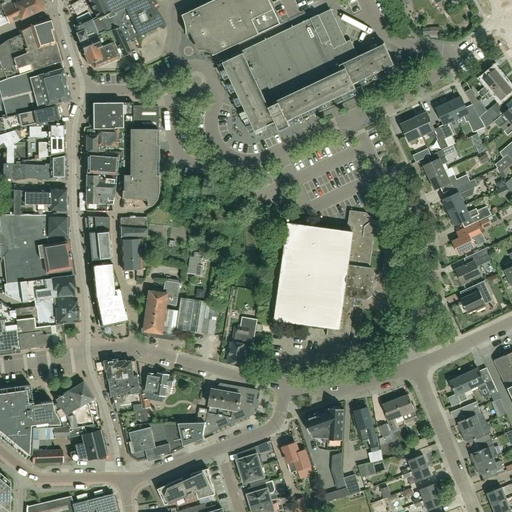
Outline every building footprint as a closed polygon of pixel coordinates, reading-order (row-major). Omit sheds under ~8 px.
[(0,0),(0,15),(2,19),(8,16),(10,22),(22,17),(22,18),(43,9),(44,5),(41,0),(0,0)] [(84,0),(73,5),(78,16),(89,11),(84,0)] [(119,26),(126,42),(158,27),(159,28),(160,28),(161,28),(161,29),(162,28),(163,28),(164,27),(164,26),(165,26),(165,25),(165,24),(164,24),(158,13),(154,6),(157,4),(155,0),(88,0),(97,18),(92,20),(97,34),(119,26)] [(213,55),(259,34),(280,24),(268,0),(214,0),(182,15),(186,26),(187,33),(186,34),(187,35),(193,33),(197,42),(195,44),(198,51),(199,50),(202,49),(204,50),(207,50),(209,51),(211,53),(212,54),(213,55)] [(218,65),(231,93),(237,106),(233,116),(233,118),(232,120),(232,122),(232,124),(232,125),(233,126),(234,128),(235,130),(237,132),(238,133),(241,134),(243,135),(245,135),(247,135),(249,134),(250,134),(276,122),(280,131),(358,94),(356,89),(397,70),(384,44),(358,56),(351,40),(334,48),(319,15),(232,56),(233,58),(218,65)] [(97,34),(92,20),(91,17),(74,25),(77,33),(76,33),(79,42),(97,34)] [(62,61),(49,19),(29,25),(27,26),(20,30),(21,34),(5,41),(0,44),(0,65),(6,79),(62,61)] [(79,42),(88,64),(92,63),(94,68),(119,58),(119,56),(122,55),(123,57),(131,53),(126,42),(119,26),(97,34),(79,42)] [(156,43),(165,37),(163,33),(154,39),(156,43)] [(148,48),(154,63),(163,59),(156,44),(148,48)] [(62,61),(6,79),(0,81),(0,91),(7,116),(58,104),(70,101),(62,61)] [(482,97),(504,79),(500,74),(501,72),(498,69),(496,70),(495,69),(483,79),(488,85),(478,93),(482,97)] [(511,88),(504,79),(482,97),(482,98),(486,95),(490,99),(495,94),(501,100),(511,90),(511,88)] [(465,92),(472,105),(473,106),(478,101),(471,89),(465,92)] [(469,113),(466,108),(461,97),(449,103),(457,119),(469,113)] [(133,106),(133,103),(92,103),(92,129),(119,129),(130,129),(157,129),(158,129),(158,106),(133,106)] [(457,119),(449,103),(437,108),(444,125),(439,127),(445,139),(454,135),(448,123),(457,119)] [(49,123),(59,123),(57,119),(59,119),(58,104),(7,116),(0,117),(0,135),(29,126),(41,126),(41,125),(49,125),(49,123)] [(505,131),(511,124),(511,106),(504,114),(508,120),(501,126),(505,131)] [(480,117),(483,123),(496,112),(492,108),(480,117)] [(486,127),(486,129),(500,117),(496,112),(483,123),(486,127)] [(414,119),(422,136),(428,133),(430,137),(436,134),(434,130),(435,130),(427,113),(414,119)] [(416,139),(422,136),(414,119),(401,125),(409,142),(410,141),(412,145),(417,143),(416,139)] [(5,149),(23,138),(25,137),(66,137),(66,123),(59,123),(49,123),(49,125),(41,125),(41,126),(29,126),(0,135),(0,147),(3,146),(5,149)] [(119,129),(92,129),(87,129),(85,131),(86,173),(116,175),(118,155),(119,146),(119,129)] [(121,190),(121,198),(146,200),(146,207),(148,207),(148,205),(150,204),(152,202),(154,198),(155,196),(156,193),(158,193),(158,191),(155,191),(155,185),(158,185),(158,175),(157,175),(157,161),(158,161),(158,144),(157,144),(157,129),(130,129),(119,129),(119,146),(118,155),(116,175),(122,175),(122,190),(121,190)] [(25,137),(23,138),(25,145),(28,144),(29,160),(66,153),(66,137),(25,137)] [(479,154),(487,150),(479,137),(472,140),(479,154)] [(23,138),(5,149),(4,150),(4,164),(16,164),(16,161),(22,162),(22,160),(29,160),(28,144),(25,145),(23,138)] [(511,142),(511,143),(500,152),(503,158),(511,150),(511,142)] [(441,158),(446,156),(456,151),(453,145),(449,147),(443,149),(438,151),(441,158)] [(419,160),(431,155),(428,149),(417,155),(419,160)] [(511,150),(503,158),(496,165),(498,169),(497,169),(500,174),(511,163),(510,161),(511,159),(511,150)] [(481,156),(485,164),(494,160),(490,152),(481,156)] [(27,178),(37,178),(42,180),(42,178),(48,179),(48,178),(51,179),(52,179),(58,180),(58,179),(64,181),(64,179),(66,179),(67,178),(66,153),(29,160),(22,160),(22,162),(16,161),(16,164),(4,164),(3,178),(14,178),(15,180),(21,179),(27,178)] [(429,178),(445,171),(443,165),(449,162),(446,156),(441,158),(424,166),(429,178)] [(456,188),(460,186),(470,181),(467,175),(457,180),(454,175),(448,178),(445,171),(429,178),(435,190),(453,182),(456,188)] [(86,175),(86,192),(86,211),(97,211),(97,204),(113,205),(116,177),(86,175)] [(470,181),(460,186),(463,193),(478,185),(475,179),(470,181)] [(500,198),(510,194),(506,186),(497,191),(500,198)] [(12,215),(67,216),(67,203),(68,203),(67,196),(67,189),(15,188),(12,193),(12,215)] [(449,213),(465,205),(459,193),(443,200),(449,213)] [(474,223),(491,216),(487,207),(478,211),(477,209),(469,212),(465,205),(449,213),(455,226),(472,218),(474,223)] [(511,218),(511,208),(503,211),(505,221),(511,218)] [(339,337),(349,339),(355,299),(367,300),(373,295),(369,289),(375,285),(370,279),(376,274),(371,268),(370,268),(374,238),(382,232),(383,222),(372,221),(367,213),(350,210),(347,232),(289,224),(287,236),(278,234),(268,307),(277,308),(275,321),(328,328),(327,336),(339,337)] [(12,215),(0,214),(0,218),(7,283),(25,281),(44,279),(44,280),(71,277),(65,236),(62,236),(62,231),(65,231),(65,218),(67,218),(67,216),(12,215)] [(109,231),(109,217),(87,216),(91,260),(111,259),(109,231)] [(147,237),(146,217),(120,218),(121,238),(147,237)] [(484,229),(491,225),(488,218),(480,222),(484,229)] [(476,223),(465,228),(468,234),(452,241),(459,255),(474,247),(470,239),(481,233),(476,223)] [(140,251),(143,251),(142,240),(121,241),(122,269),(141,269),(140,251)] [(478,260),(491,254),(488,247),(475,254),(478,260)] [(203,260),(227,264),(228,258),(194,252),(193,257),(191,257),(188,273),(202,276),(204,266),(202,266),(203,260)] [(480,275),(476,265),(474,262),(456,270),(462,284),(480,275)] [(95,297),(101,326),(115,323),(115,327),(122,325),(122,322),(128,321),(128,320),(126,310),(125,310),(119,288),(112,263),(92,265),(95,297)] [(7,283),(8,296),(12,298),(20,301),(27,300),(35,299),(58,297),(74,296),(73,288),(74,286),(73,276),(71,277),(44,280),(44,279),(25,281),(7,283)] [(472,287),(475,293),(462,299),(468,313),(476,309),(477,311),(485,307),(484,305),(486,304),(483,297),(490,294),(484,281),(472,287)] [(176,305),(179,284),(166,282),(164,293),(150,291),(148,306),(166,309),(166,303),(176,305)] [(58,297),(35,299),(27,300),(20,301),(12,298),(22,303),(36,302),(36,307),(39,325),(57,323),(63,323),(79,322),(76,298),(74,298),(74,296),(58,297)] [(214,335),(219,305),(207,303),(207,302),(181,298),(179,311),(168,310),(164,333),(175,335),(176,329),(214,335)] [(0,352),(20,349),(17,331),(14,309),(7,310),(7,306),(1,300),(0,300),(0,352)] [(166,309),(148,306),(145,330),(162,333),(166,309)] [(39,325),(36,307),(36,308),(14,309),(17,331),(20,349),(66,343),(63,323),(57,323),(39,325)] [(256,324),(241,321),(241,326),(239,326),(238,328),(234,327),(228,362),(243,365),(248,335),(254,336),(256,324)] [(511,385),(511,352),(495,360),(508,388),(511,385)] [(114,360),(109,361),(107,364),(107,367),(106,367),(106,368),(108,368),(112,397),(114,397),(125,395),(140,392),(135,361),(126,362),(126,361),(125,358),(115,360),(114,360)] [(464,375),(471,388),(477,385),(479,389),(486,385),(491,395),(498,391),(492,378),(485,381),(479,368),(464,375)] [(172,386),(174,377),(169,376),(169,375),(168,375),(165,372),(162,371),(160,373),(158,373),(158,375),(147,372),(143,390),(155,393),(154,394),(165,396),(167,385),(172,386)] [(465,391),(471,388),(464,375),(451,381),(457,394),(453,396),(457,405),(468,399),(465,391)] [(63,428),(53,428),(53,437),(68,436),(69,436),(68,429),(93,424),(88,401),(92,398),(83,383),(55,400),(58,404),(55,405),(58,411),(57,411),(61,418),(66,415),(67,421),(62,422),(63,428)] [(204,429),(203,436),(204,436),(205,430),(215,431),(250,416),(251,407),(256,408),(257,401),(252,400),(254,389),(220,384),(218,390),(212,389),(208,409),(199,408),(197,423),(206,423),(204,429)] [(0,429),(6,434),(2,438),(1,439),(26,460),(31,454),(33,428),(60,427),(58,419),(53,410),(51,401),(39,402),(39,403),(32,404),(32,400),(26,401),(24,385),(12,387),(13,392),(6,393),(6,388),(0,388),(0,429)] [(143,410),(143,408),(141,395),(140,392),(125,395),(114,397),(118,414),(121,413),(143,410)] [(143,408),(147,407),(150,407),(149,399),(146,399),(145,394),(141,395),(143,408)] [(415,422),(420,420),(414,405),(413,405),(409,394),(396,400),(402,415),(405,421),(414,418),(415,422)] [(402,415),(396,400),(384,405),(388,415),(386,416),(392,431),(397,429),(393,419),(402,415)] [(463,413),(468,411),(480,407),(478,401),(461,408),(463,413)] [(136,424),(148,424),(147,407),(143,408),(143,410),(121,413),(124,425),(136,424)] [(368,407),(355,411),(356,414),(353,414),(357,429),(360,428),(360,429),(366,428),(373,452),(369,453),(371,462),(381,460),(381,450),(379,450),(368,407)] [(484,417),(480,407),(468,411),(470,417),(460,421),(460,423),(459,424),(462,432),(481,425),(486,423),(484,417)] [(330,408),(330,411),(306,420),(311,434),(312,433),(314,437),(328,438),(328,439),(343,440),(345,409),(330,408)] [(83,443),(79,444),(76,445),(77,450),(70,452),(72,461),(82,458),(83,460),(87,459),(87,460),(105,455),(103,445),(104,445),(100,431),(99,432),(99,430),(98,430),(97,423),(93,424),(68,429),(69,436),(68,436),(68,438),(81,435),(83,441),(83,443)] [(138,460),(171,452),(166,431),(172,429),(171,423),(148,424),(136,424),(124,425),(131,456),(138,460)] [(166,431),(171,452),(184,446),(193,443),(192,435),(189,423),(179,423),(171,423),(172,429),(166,431)] [(206,423),(197,423),(189,423),(192,435),(193,443),(204,438),(203,436),(204,429),(206,423)] [(486,423),(481,425),(462,432),(465,440),(467,440),(468,442),(478,438),(481,443),(493,439),(489,428),(486,423)] [(384,437),(391,435),(387,425),(380,427),(384,437)] [(416,450),(429,445),(425,438),(413,443),(416,450)] [(493,439),(481,443),(483,449),(472,453),(473,455),(471,456),(474,464),(494,457),(499,455),(497,449),(493,439)] [(283,447),(288,462),(289,467),(296,464),(298,470),(311,465),(307,453),(300,455),(296,443),(283,447)] [(239,473),(261,466),(263,465),(260,456),(258,457),(255,447),(244,451),(246,456),(245,458),(237,461),(239,465),(237,466),(239,473)] [(33,463),(62,462),(62,450),(32,451),(33,463)] [(344,454),(336,454),(335,480),(343,481),(344,454)] [(404,475),(427,465),(423,455),(409,460),(412,467),(407,468),(408,470),(403,472),(404,475)] [(494,457),(474,464),(478,472),(479,472),(480,474),(491,470),(493,475),(505,471),(501,460),(496,462),(494,457)] [(417,481),(432,476),(427,465),(404,475),(405,478),(409,476),(410,477),(415,475),(417,481)] [(255,486),(266,483),(261,466),(239,473),(241,479),(243,479),(244,483),(252,481),(254,482),(255,486)] [(390,466),(376,466),(376,478),(390,478),(390,466)] [(165,505),(189,494),(191,499),(195,497),(193,492),(196,491),(199,500),(216,494),(208,469),(191,474),(192,478),(184,482),(182,478),(162,487),(166,495),(162,497),(165,505)] [(0,504),(8,511),(9,511),(9,502),(5,499),(9,494),(10,482),(10,481),(3,475),(0,478),(0,504)] [(249,507),(273,500),(271,493),(274,493),(275,490),(272,481),(266,483),(255,486),(257,491),(256,492),(248,495),(249,500),(247,500),(249,507)] [(357,481),(346,484),(347,486),(347,489),(349,495),(361,491),(357,481)] [(415,504),(439,494),(435,483),(420,489),(423,496),(419,497),(419,498),(414,501),(415,504)] [(384,499),(391,497),(388,487),(380,489),(384,499)] [(487,493),(492,504),(507,499),(502,487),(487,493)] [(349,495),(347,489),(324,495),(326,502),(349,495)] [(429,511),(443,505),(439,494),(415,504),(416,507),(422,505),(422,506),(426,505),(429,511)] [(117,511),(114,495),(73,504),(72,504),(74,511),(117,511)] [(74,511),(72,504),(73,504),(71,496),(54,500),(27,506),(27,511),(74,511)] [(296,511),(308,511),(304,497),(292,501),(296,511)] [(395,511),(404,509),(400,497),(377,505),(379,511),(395,511)] [(507,499),(492,504),(494,511),(506,511),(511,510),(507,499)] [(277,511),(273,500),(249,507),(250,511),(277,511)] [(317,511),(327,511),(322,501),(314,504),(317,511)] [(192,511),(201,509),(206,508),(205,503),(178,511),(192,511)]
